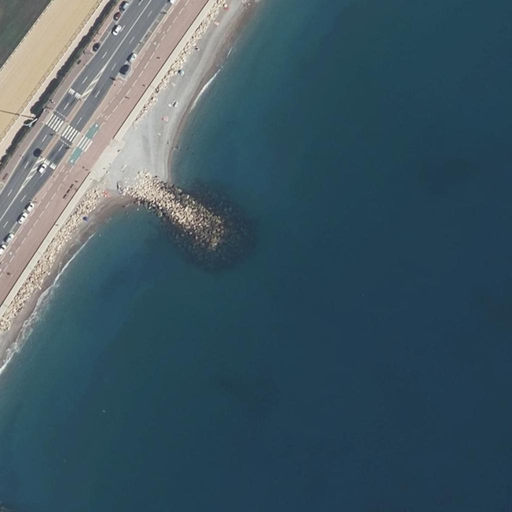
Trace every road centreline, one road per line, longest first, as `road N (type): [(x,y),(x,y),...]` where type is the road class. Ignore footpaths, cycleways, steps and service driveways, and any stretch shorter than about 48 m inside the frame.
road 1 (primary): [(0,241),(161,0)]
road 2 (primary): [(141,0),(0,208)]
road 3 (track): [(109,0),(0,154)]
